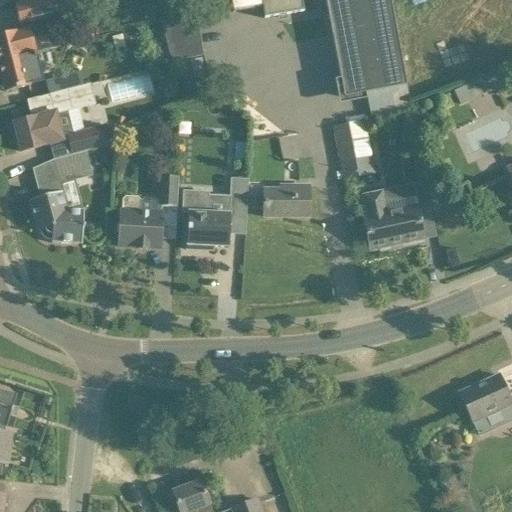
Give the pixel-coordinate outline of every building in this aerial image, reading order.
[(79,11),(75,0),(33,0),(39,22),(79,11)] [(175,0),(168,1),(171,14),(184,12),(181,0),(175,0)] [(230,0),(232,13),(262,8),(264,19),(303,13),(301,0),(230,0)] [(389,0),(325,0),(343,98),(406,87),(389,0)] [(185,16),(187,33),(200,31),(198,14),(185,16)] [(0,35),(0,64),(24,59),(23,57),(38,54),(31,28),(17,32),(17,31),(0,35)] [(24,59),(0,64),(0,69),(6,92),(25,88),(45,83),(38,54),(36,54),(23,57),(24,59)] [(179,64),(183,81),(206,75),(202,58),(179,64)] [(496,89),(490,75),(476,82),(482,96),(496,89)] [(13,140),(18,139),(22,153),(41,148),(45,147),(45,146),(63,141),(61,134),(73,130),(68,112),(95,105),(90,85),(46,97),(27,102),(32,119),(14,124),(14,125),(9,126),(13,140)] [(364,122),(332,128),(342,179),(374,173),(364,122)] [(68,137),(73,156),(86,152),(112,146),(106,127),(68,137)] [(86,152),(73,156),(53,161),(61,193),(29,202),(37,232),(39,231),(40,233),(40,234),(41,236),(43,238),(45,239),(46,240),(47,240),(49,241),(52,241),(52,244),(82,245),(83,230),(84,230),(85,227),(83,227),(84,211),(67,210),(62,193),(59,179),(91,170),(86,152)] [(159,206),(177,207),(178,179),(160,179),(159,206)] [(230,210),(247,211),(248,181),(231,180),(230,210)] [(264,190),(264,198),(264,218),(308,219),(309,187),(280,187),(280,191),(264,190)] [(208,214),(209,195),(209,193),(183,191),(181,214),(188,215),(186,251),(204,252),(204,248),(228,249),(229,235),(232,235),(233,215),(208,214)] [(386,213),(382,192),(362,197),(367,217),(362,218),(370,253),(425,241),(420,222),(417,207),(386,213)] [(119,235),(118,248),(137,249),(137,250),(148,250),(148,249),(160,250),(162,214),(139,213),(140,202),(137,199),(125,198),(123,201),(122,212),(120,212),(119,224),(117,227),(117,233),(119,235)] [(499,376),(459,394),(467,413),(472,423),(473,423),(479,436),(511,421),(511,409),(511,406),(511,405),(511,404),(507,395),(499,376)] [(16,408),(13,408),(17,397),(0,391),(0,476),(2,465),(8,465),(12,434),(4,433),(5,426),(7,427),(11,417),(13,417),(16,408)] [(126,411),(142,415),(146,403),(130,399),(126,411)] [(211,511),(201,482),(172,493),(179,511),(211,511)] [(232,509),(232,511),(260,511),(256,500),(232,509)]
